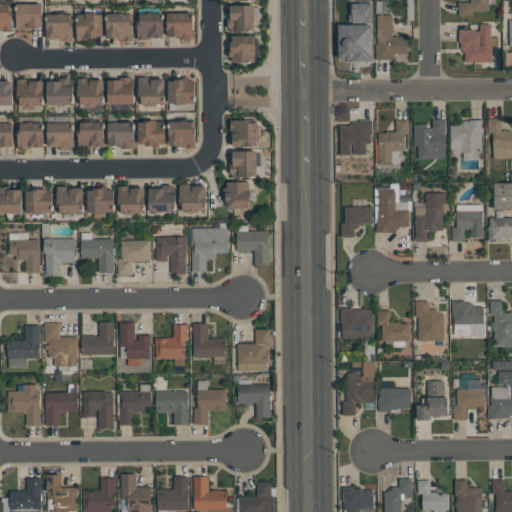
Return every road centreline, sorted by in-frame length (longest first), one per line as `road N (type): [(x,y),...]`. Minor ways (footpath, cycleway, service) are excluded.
road 1 (secondary): [(310,166),(313,511)]
road 2 (residential): [(0,455),(244,452)]
road 3 (residential): [(0,300),(242,299)]
road 4 (residential): [(206,158),(181,167),(0,169)]
road 5 (residential): [(309,92),(511,90)]
road 6 (residential): [(212,56),(16,56)]
road 7 (residential): [(206,158),(212,0)]
road 8 (residential): [(511,271),(368,271)]
road 9 (residential): [(511,451),(372,452)]
